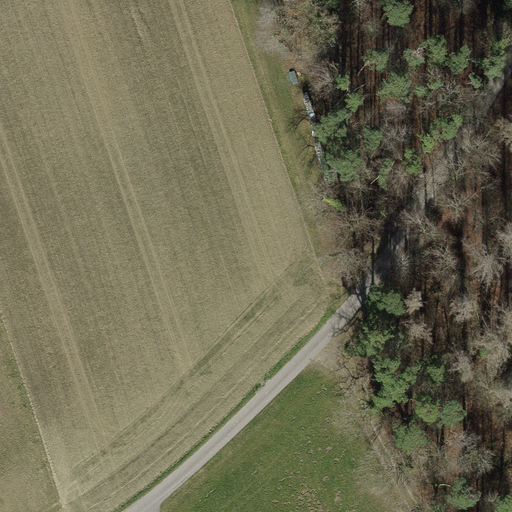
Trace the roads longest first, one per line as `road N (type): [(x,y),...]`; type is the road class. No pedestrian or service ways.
road 1 (residential): [(511,53),(383,265),(328,339),(139,511)]
road 2 (track): [(420,511),(328,339)]
